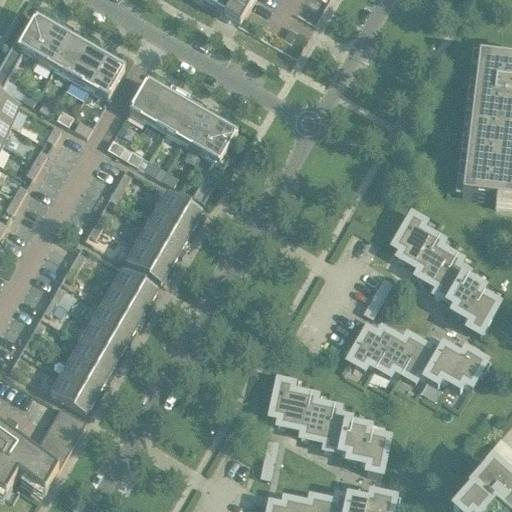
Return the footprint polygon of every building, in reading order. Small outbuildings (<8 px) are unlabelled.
[(186,0),(202,9),(207,0),(244,22),(257,0),(186,0)] [(23,58),(36,65),(54,33),(36,22),(23,44),(18,41),(0,71),(0,92),(2,94),(23,58)] [(36,65),(53,75),(70,46),(53,37),(55,34),(54,33),(36,65)] [(53,75),(71,85),(88,56),(70,46),(53,75)] [(105,66),(88,56),(71,85),(89,95),(105,66)] [(511,65),(478,61),(461,202),(496,206),(508,106),(511,106),(511,65)] [(124,77),(105,66),(89,95),(108,106),(124,77)] [(128,118),(147,129),(164,100),(145,89),(128,118)] [(21,105),(33,111),(38,102),(26,95),(21,105)] [(0,123),(11,130),(20,111),(0,99),(0,123)] [(147,129),(165,139),(181,110),(164,100),(147,129)] [(44,106),(39,115),(50,121),(56,112),(44,106)] [(165,139),(182,149),(199,120),(181,110),(165,139)] [(56,125),(64,129),(68,132),(73,122),(62,116),(56,125)] [(182,149),(200,159),(218,127),(217,127),(216,130),(199,120),(182,149)] [(0,147),(3,149),(11,130),(0,123),(0,147)] [(87,142),(92,133),(80,126),(74,135),(87,142)] [(237,138),(218,127),(200,159),(213,167),(192,203),(203,210),(230,163),(225,160),(237,138)] [(61,135),(54,131),(46,144),(53,148),(61,135)] [(125,152),(113,145),(107,155),(120,162),(125,152)] [(33,167),(40,171),(47,159),(40,155),(33,167)] [(131,156),(126,165),(137,172),(143,163),(131,156)] [(149,166),(144,176),(155,182),(160,173),(149,166)] [(40,171),(33,167),(26,180),(33,184),(40,171)] [(167,176),(161,186),(173,192),(178,183),(167,176)] [(116,192),(123,196),(130,183),(123,179),(116,192)] [(13,202),(20,206),(27,194),(20,190),(13,202)] [(123,196),(116,192),(109,204),(116,208),(123,196)] [(202,217),(168,197),(157,215),(192,235),(198,224),(202,227),(206,220),(202,217)] [(20,206),(13,202),(7,213),(13,217),(20,206)] [(95,228),(102,232),(110,219),(103,215),(95,228)] [(196,238),(192,235),(157,215),(147,233),(181,253),(188,242),(192,244),(196,238)] [(403,266),(411,270),(429,238),(421,234),(425,227),(411,219),(393,251),(401,256),(397,262),(404,266),(403,266)] [(102,232),(95,228),(88,240),(95,244),(102,232)] [(186,255),(181,253),(147,233),(136,251),(171,270),(177,260),(182,262),(186,255)] [(422,285),(428,288),(446,256),(440,252),(443,246),(429,238),(411,270),(419,275),(416,281),(422,285)] [(176,273),(171,270),(136,251),(126,270),(160,289),(167,277),(172,280),(176,273)] [(440,304),(445,306),(463,274),(458,271),(461,265),(446,256),(428,288),(437,294),(434,300),(440,303),(440,304)] [(71,270),(78,274),(85,261),(78,257),(71,270)] [(78,274),(71,270),(64,282),(71,286),(78,274)] [(452,319),(462,325),(480,293),(471,287),(474,282),(475,281),(466,276),(463,274),(445,306),(449,309),(456,312),(452,319)] [(123,275),(112,294),(146,314),(151,316),(155,309),(150,307),(157,295),(123,275)] [(392,289),(383,284),(363,319),(372,324),(392,289)] [(50,306),(57,310),(65,297),(58,293),(50,306)] [(475,341),(480,343),(498,311),(486,304),(489,299),(490,298),(481,293),(480,293),(462,325),(471,330),(467,336),(475,341)] [(112,294),(101,311),(136,331),(140,334),(144,327),(140,325),(146,314),(112,294)] [(57,310),(50,306),(44,318),(50,322),(57,310)] [(101,311),(91,329),(126,349),(130,352),(134,345),(130,342),(136,331),(101,311)] [(30,341),(37,345),(44,332),(38,328),(30,341)] [(120,360),(126,349),(91,329),(81,347),(116,367),(120,369),(124,362),(120,360)] [(378,341),(367,335),(366,334),(348,366),(364,375),(367,369),(373,372),(391,340),(381,334),(378,341)] [(373,372),(389,381),(393,375),(397,378),(416,346),(407,341),(403,347),(391,340),(373,372)] [(37,345),(30,341),(23,353),(30,357),(37,345)] [(397,378),(415,388),(418,381),(422,383),(440,352),(432,347),(428,353),(416,346),(397,378)] [(110,378),(116,367),(81,347),(71,364),(106,385),(110,387),(114,380),(110,378)] [(422,383),(437,392),(441,386),(446,389),(461,364),(440,352),(422,383)] [(446,389),(459,397),(463,391),(471,395),(486,370),(478,365),(465,357),(461,364),(446,389)] [(9,377),(16,381),(24,367),(17,363),(9,377)] [(100,395),(106,385),(71,364),(61,382),(96,402),(100,405),(104,398),(100,395)] [(61,382),(50,400),(85,420),(90,422),(94,415),(89,413),(96,402),(61,382)] [(270,422),(279,424),(277,430),(284,432),(292,434),(300,398),(292,396),(293,389),(278,386),(270,422)] [(308,445),(314,446),(322,410),(315,408),(316,401),(300,398),(292,434),(302,436),(301,443),(308,444),(308,445)] [(331,457),(336,458),(344,422),(338,421),(339,414),(322,410),(314,446),(325,448),(324,455),(331,457)] [(0,498),(5,502),(18,481),(44,500),(86,428),(60,413),(38,451),(7,433),(0,444),(0,498)] [(347,468),(358,470),(366,434),(355,432),(356,426),(357,426),(357,425),(347,423),(344,422),(336,458),(348,461),(347,468)] [(377,482),(381,483),(388,447),(374,444),(376,438),(377,436),(367,434),(366,434),(358,470),(368,472),(366,479),(377,482)] [(260,483),(270,484),(278,447),(268,445),(260,483)] [(511,511),(511,487),(491,469),(468,496),(471,499),(459,511),(511,511)] [(318,511),(343,511),(345,502),(336,500),(335,507),(320,504),(318,511)] [(367,511),(392,511),(394,505),(386,504),(371,500),(369,507),(367,511)] [(294,511),(318,511),(320,504),(310,502),(309,509),(295,506),(294,511)] [(343,511),(367,511),(369,507),(345,502),(343,511)]
